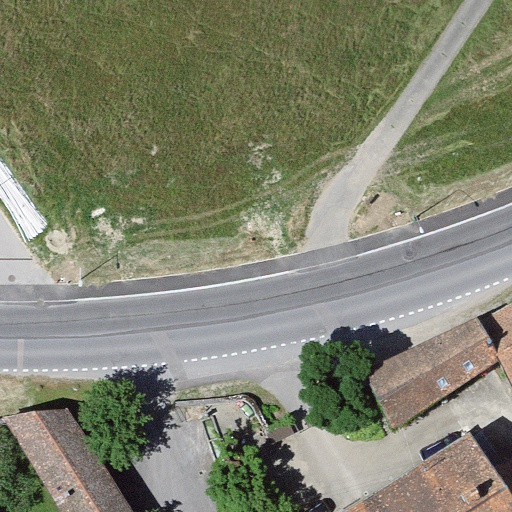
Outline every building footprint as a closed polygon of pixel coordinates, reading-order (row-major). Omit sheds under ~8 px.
[(511,303),(477,322),(500,365),(511,389),(511,303)] [(500,365),(477,322),(362,379),(390,433),(500,365)] [(71,417),(9,424),(64,511),(136,511),(137,511),(71,417)] [(475,442),(363,511),(511,511),(511,500),(493,470),(475,442)] [(511,458),(493,470),(511,500),(511,458)]
